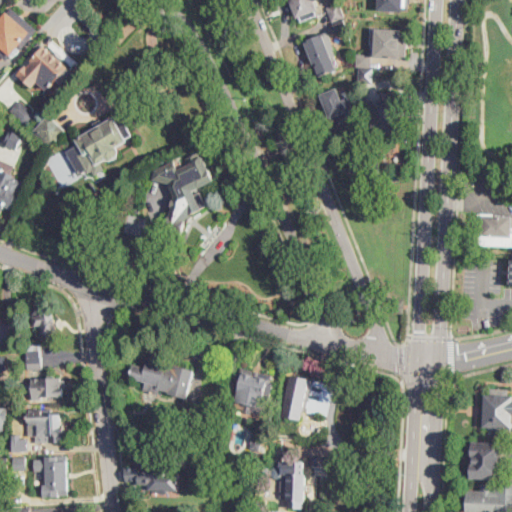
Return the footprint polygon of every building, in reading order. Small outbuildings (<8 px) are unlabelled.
[(317,8),(320,16),(303,23),(300,17),(298,18),(295,11),(293,12),(292,10),(290,5),(289,4),(292,3),(290,0),(317,0),(315,1),(317,8)] [(409,0),(409,10),(406,10),(405,12),(380,11),(380,0),(409,0)] [(345,17),(333,22),(328,8),(339,4),(340,3),(346,17),(345,17)] [(32,32),(12,55),(0,45),(0,21),(8,12),(18,21),(21,23),(32,32)] [(344,31),(335,34),(331,25),(340,21),(344,31)] [(407,57),(376,55),(378,28),(409,31),(407,57)] [(329,33),(335,49),(331,50),(338,71),(321,78),(317,66),(316,63),(313,65),(305,44),(310,42),(309,40),(320,36),(321,36),(329,33)] [(70,67),(57,83),(44,71),(37,79),(27,70),(34,63),(32,61),(46,46),(70,67)] [(372,55),(371,68),(357,67),(357,55),(372,55)] [(375,70),(374,83),(359,82),(360,69),(375,70)] [(338,88),(344,104),(350,101),(353,110),(348,112),(353,123),(337,130),(322,95),(338,88)] [(395,100),(401,100),(399,134),(376,133),(377,100),(382,100),(382,92),(396,93),(395,100)] [(37,113),(27,125),(12,112),(22,100),(37,113)] [(52,148),(35,133),(51,115),(67,130),(52,148)] [(119,147),(121,151),(120,156),(113,161),(108,160),(99,165),(92,153),(88,155),(84,149),(81,150),(76,141),(122,115),(134,135),(128,138),(130,141),(119,147)] [(20,150),(6,143),(13,129),(27,136),(20,150)] [(1,156),(0,158),(0,213),(1,214),(5,205),(12,209),(24,181),(16,176),(17,174),(12,172),(16,164),(1,156)] [(184,192),(194,187),(197,194),(201,192),(208,205),(203,208),(205,210),(187,219),(183,238),(167,235),(174,198),(177,199),(178,197),(171,183),(154,180),(156,171),(180,159),(185,168),(180,171),(184,179),(179,182),(184,192)] [(124,231),(142,236),(147,218),(129,212),(124,231)] [(511,246),(478,245),(479,213),(495,214),(495,216),(511,217),(511,246)] [(406,313),(394,313),(395,298),(406,299),(406,313)] [(61,330),(40,334),(37,314),(43,313),(42,307),(57,304),(61,330)] [(43,369),(25,370),(25,344),(43,344),(43,369)] [(12,370),(0,370),(0,356),(12,356),(12,370)] [(168,367),(176,369),(177,365),(196,371),(189,398),(161,391),(160,395),(144,391),(147,382),(131,378),(135,364),(147,368),(149,358),(169,363),(168,367)] [(271,405),(261,403),(262,398),(240,394),(241,384),(234,383),(237,372),(269,379),(268,382),(275,383),(271,405)] [(319,394),(314,414),(293,408),(292,413),(281,410),(286,388),(280,386),(283,375),(305,381),(304,386),(316,389),(315,393),(319,394)] [(63,377),(63,381),(68,381),(68,396),(44,396),(44,400),(34,400),(33,378),(63,377)] [(511,391),(511,420),(511,436),(489,434),(490,428),(484,427),(486,395),(491,395),(492,389),(511,391)] [(8,422),(0,422),(0,408),(8,408),(8,422)] [(65,408),(66,440),(53,440),(53,434),(40,434),(39,425),(29,425),(29,410),(65,408)] [(242,443),(229,442),(231,419),(244,420),(242,443)] [(265,434),(261,450),(251,448),(253,442),(251,442),(253,436),(254,437),(256,431),(265,434)] [(27,451),(14,452),(14,436),(27,436),(27,451)] [(502,480),(472,478),(473,462),(475,462),(476,459),(473,459),(474,441),(504,443),(502,480)] [(61,456),(61,461),(69,460),(70,490),(61,490),(61,496),(46,497),(46,484),(48,484),(47,457),(61,456)] [(15,471),(15,457),(28,457),(28,471),(15,471)] [(9,471),(0,471),(0,458),(9,458),(9,471)] [(307,501),(304,501),(304,509),(288,508),(289,475),(280,474),(281,462),(305,463),(305,474),(307,475),(307,501)] [(181,472),(181,490),(151,489),(151,486),(139,485),(139,481),(126,481),(126,467),(141,467),(141,471),(181,472)] [(494,484),(494,491),(511,493),(511,511),(466,511),(467,490),(483,491),(483,484),(494,484)]
